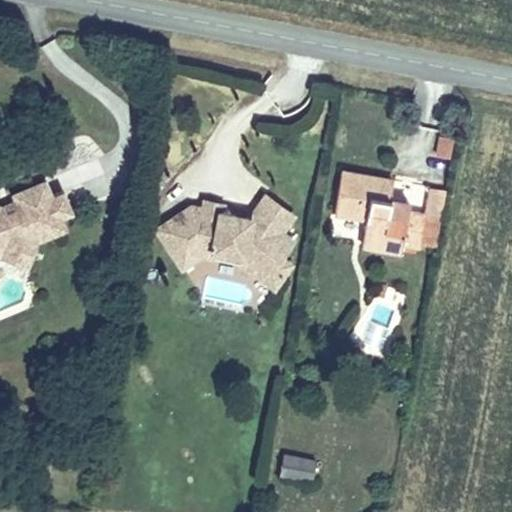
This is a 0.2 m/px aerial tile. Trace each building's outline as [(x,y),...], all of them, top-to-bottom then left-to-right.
[(447,158),(453,136),(436,131),(430,153),(447,158)] [(54,156),(34,161),(23,235),(40,214),(68,207),(67,192),(77,189),(73,170),(56,173),(54,156)] [(23,235),(34,161),(19,164),(19,175),(0,177),(0,220),(1,223),(23,235)] [(409,234),(429,238),(433,215),(417,211),(417,199),(389,193),(391,177),(356,170),(350,208),(378,214),(374,240),(406,247),(409,234)] [(218,195),(206,193),(172,215),(193,246),(212,233),(216,239),(255,247),(289,271),(305,248),(295,241),(306,225),(295,217),(307,200),(280,181),(264,204),(245,200),(245,199),(245,197),(244,197),(243,196),(243,195),(242,195),(240,194),(239,194),(237,195),(236,195),(235,196),(235,197),(234,198),(218,195)] [(236,195),(237,190),(219,186),(218,195),(234,198),(235,197),(235,196),(236,195)] [(433,215),(429,238),(445,242),(449,219),(433,215)] [(197,252),(216,239),(212,233),(193,246),(197,252)] [(382,353),(393,309),(376,304),(365,349),(382,353)] [(321,481),(325,463),(294,459),(291,478),(321,481)]
